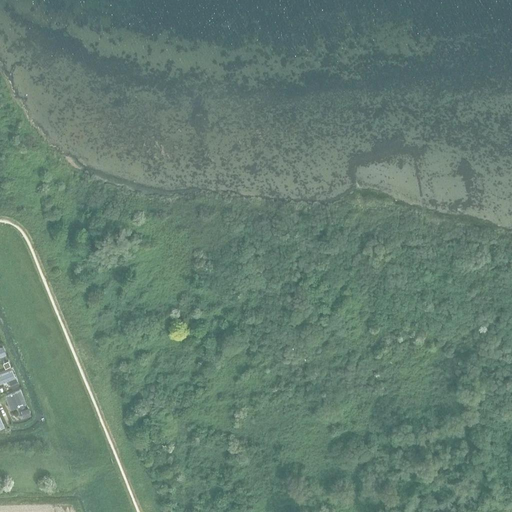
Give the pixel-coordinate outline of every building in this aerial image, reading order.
[(0,363),(3,370),(10,367),(7,359),(0,363)] [(8,372),(0,375),(0,382),(10,378),(8,372)] [(15,378),(8,381),(12,389),(18,386),(15,378)] [(20,390),(5,396),(10,409),(25,403),(20,390)] [(28,408),(21,411),(24,418),(31,415),(28,408)]
